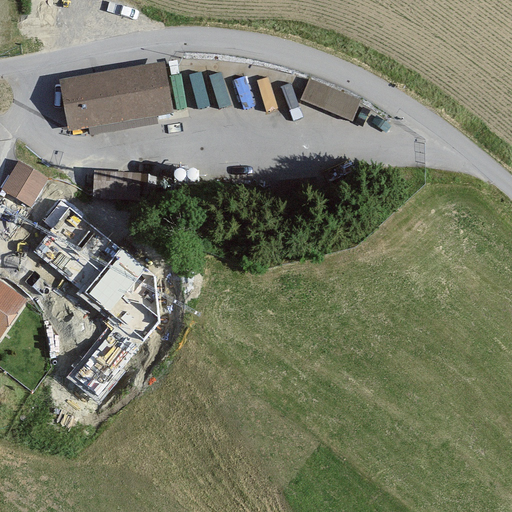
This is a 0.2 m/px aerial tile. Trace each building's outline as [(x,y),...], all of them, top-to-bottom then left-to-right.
[(63,135),(166,115),(157,65),(54,85),(63,135)] [(354,104),(305,84),(298,103),(347,123),(354,104)] [(49,182),(20,164),(3,191),(32,209),(49,182)] [(137,176),(91,173),(90,192),(136,195),(137,176)] [(312,199),(311,182),(275,184),(276,201),(312,199)] [(0,326),(19,300),(0,286),(0,326)]
